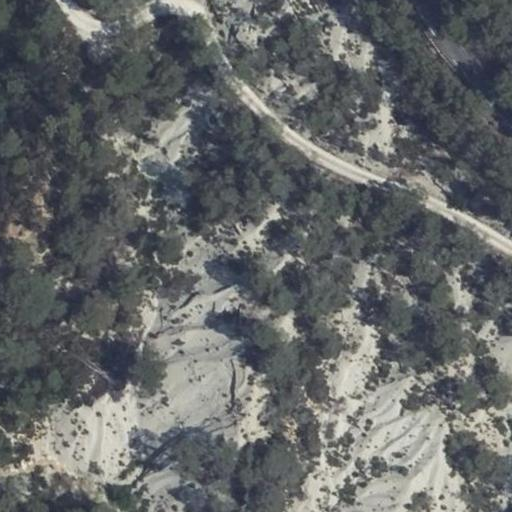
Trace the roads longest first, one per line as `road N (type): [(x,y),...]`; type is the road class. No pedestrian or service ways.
road 1 (track): [(511,251),(299,144),(259,113),(201,18),(172,3),(128,26),(96,31),(62,0)]
road 2 (secondary): [(511,117),(470,74),(427,0)]
